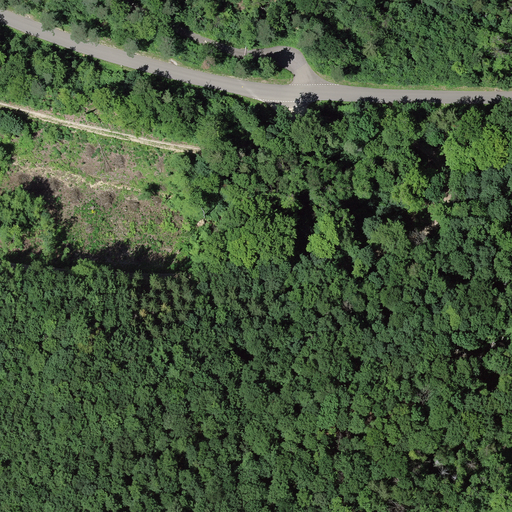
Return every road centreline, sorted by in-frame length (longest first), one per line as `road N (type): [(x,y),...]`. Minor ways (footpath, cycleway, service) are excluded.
road 1 (track): [(299,96),(311,117),(413,141),(449,168),(443,212),(418,237),(353,259),(234,273),(102,274),(0,263)]
road 2 (track): [(511,137),(461,155),(449,168),(279,161),(137,139),(0,102)]
road 3 (tertiary): [(0,13),(108,53),(244,89),(511,96)]
